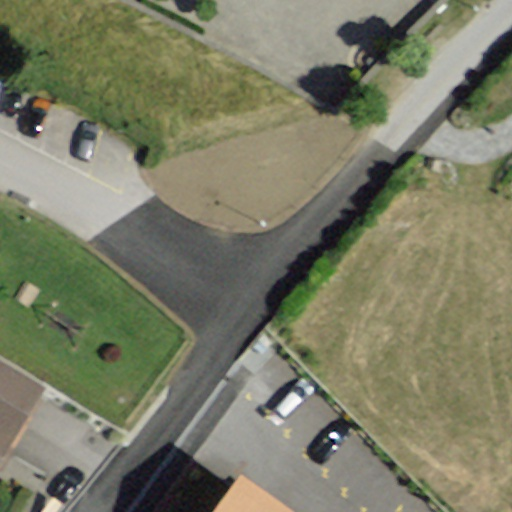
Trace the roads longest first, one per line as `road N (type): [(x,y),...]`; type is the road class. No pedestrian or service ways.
road 1 (residential): [(511,15),(397,134),(254,304)]
road 2 (residential): [(254,304),(0,153)]
road 3 (residential): [(254,304),(94,511)]
